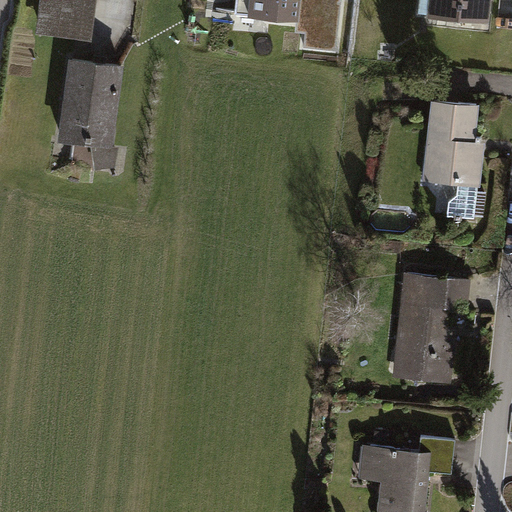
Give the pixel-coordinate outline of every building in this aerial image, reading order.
[(44,0),(41,31),(93,37),(97,0),(44,0)] [(236,0),(235,11),(298,18),(300,0),(236,0)] [(340,0),(309,0),(305,44),(336,47),(340,0)] [(430,0),(430,13),(489,19),(491,0),(430,0)] [(72,59),(62,138),(113,145),(123,66),(72,59)] [(436,99),(427,176),(478,182),(482,146),(473,145),(478,104),(436,99)] [(485,270),(424,266),(416,370),(477,375),(485,270)] [(395,445),(388,511),(441,511),(447,450),(395,445)]
